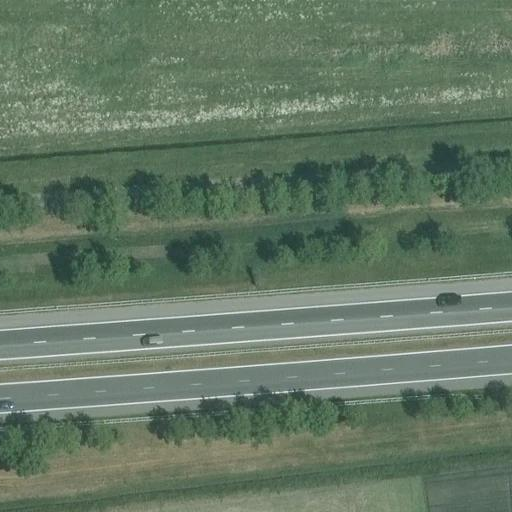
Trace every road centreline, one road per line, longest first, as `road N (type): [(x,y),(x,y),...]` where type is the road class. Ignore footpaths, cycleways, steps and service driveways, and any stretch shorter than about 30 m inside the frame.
road 1 (motorway): [(511,306),(0,345)]
road 2 (unclassified): [(0,196),(511,158)]
road 3 (motorway): [(0,398),(511,361)]
